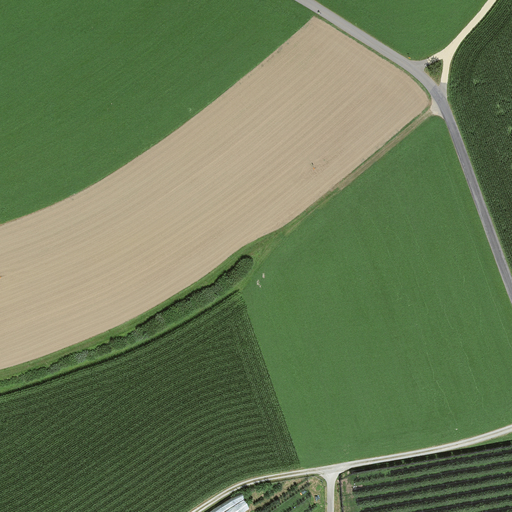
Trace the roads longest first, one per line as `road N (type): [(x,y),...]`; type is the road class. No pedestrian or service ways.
road 1 (tertiary): [(303,0),(434,89),(511,288)]
road 2 (track): [(329,468),(511,427)]
road 3 (track): [(329,468),(251,481),(195,511)]
